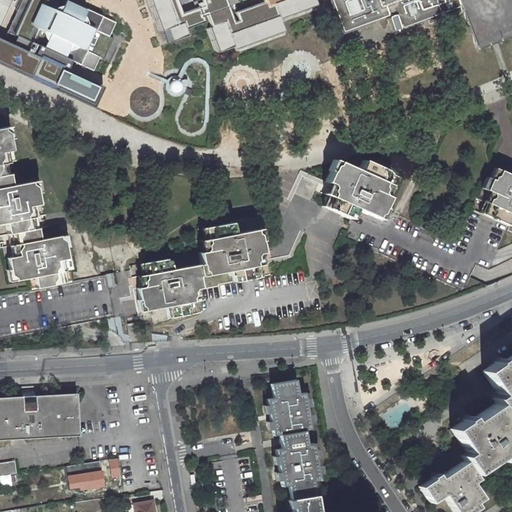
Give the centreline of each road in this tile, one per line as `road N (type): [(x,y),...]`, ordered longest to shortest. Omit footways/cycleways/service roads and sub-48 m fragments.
road 1 (tertiary): [(511,290),(451,315),(329,345)]
road 2 (unclassified): [(398,511),(344,423),(329,345)]
road 3 (unknown): [(7,451),(139,443),(130,394)]
road 4 (tertiary): [(329,345),(242,351),(160,375)]
road 5 (tertiary): [(0,384),(160,375)]
road 6 (unclassified): [(181,511),(160,375)]
